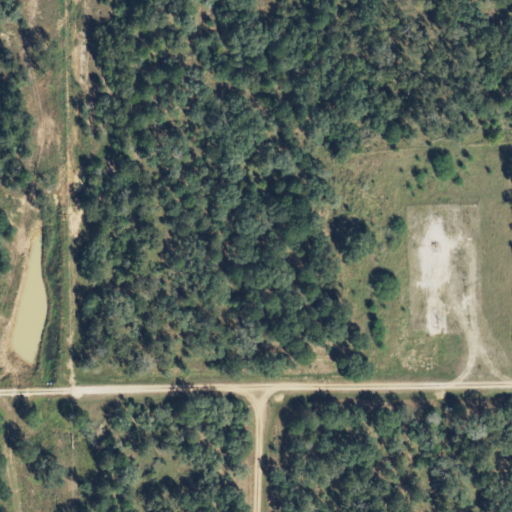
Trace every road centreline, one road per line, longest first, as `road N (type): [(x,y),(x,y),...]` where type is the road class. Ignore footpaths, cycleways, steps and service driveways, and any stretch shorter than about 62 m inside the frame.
road 1 (residential): [(511,389),(0,391)]
road 2 (residential): [(256,389),(257,511)]
